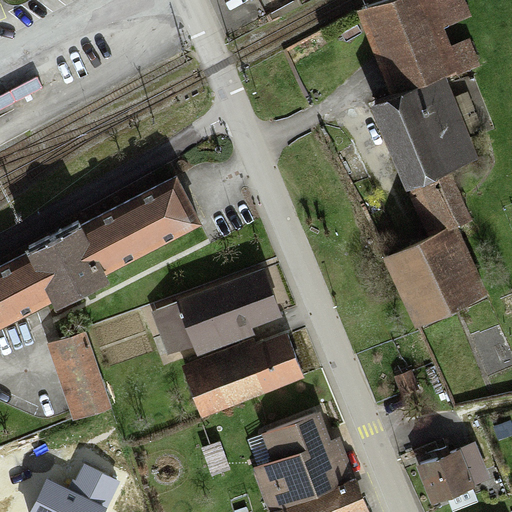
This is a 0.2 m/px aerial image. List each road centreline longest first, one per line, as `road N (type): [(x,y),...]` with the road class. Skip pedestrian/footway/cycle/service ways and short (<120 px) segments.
road 1 (residential): [(236,110),(404,511)]
road 2 (residential): [(236,110),(0,243)]
road 3 (residential): [(127,0),(0,56)]
